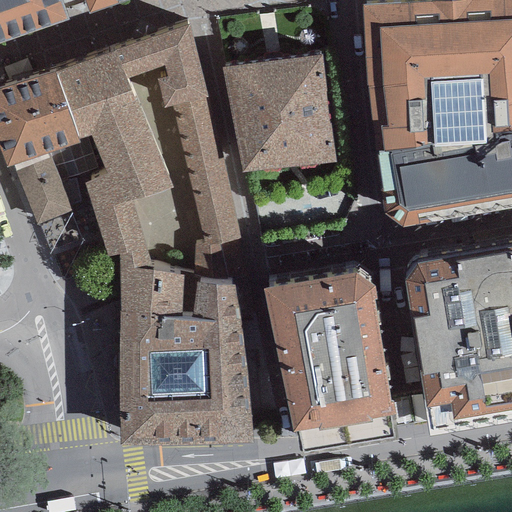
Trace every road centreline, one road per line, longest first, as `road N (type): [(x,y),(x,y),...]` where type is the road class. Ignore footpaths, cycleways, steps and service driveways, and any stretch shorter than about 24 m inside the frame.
road 1 (secondary): [(70,480),(511,427)]
road 2 (residential): [(338,0),(380,239)]
road 3 (tertiary): [(70,480),(33,306)]
road 4 (residential): [(380,239),(511,218)]
road 5 (residential): [(254,258),(380,239)]
